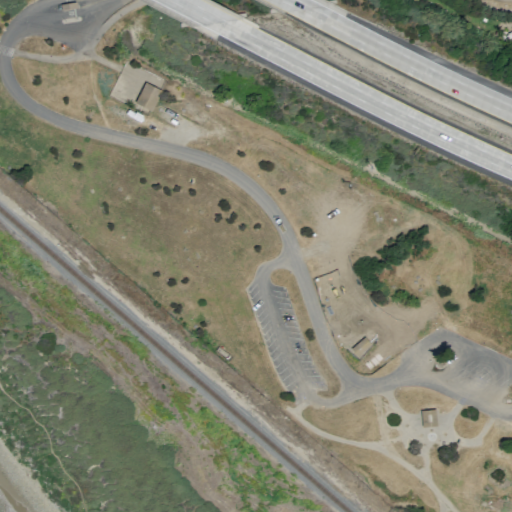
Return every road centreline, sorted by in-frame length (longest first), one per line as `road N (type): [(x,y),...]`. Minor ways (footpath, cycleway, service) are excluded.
road 1 (motorway): [(216,23),(511,164)]
road 2 (motorway): [(511,109),(299,5)]
